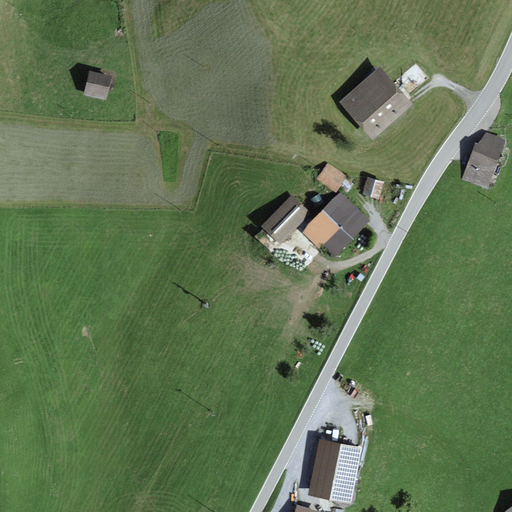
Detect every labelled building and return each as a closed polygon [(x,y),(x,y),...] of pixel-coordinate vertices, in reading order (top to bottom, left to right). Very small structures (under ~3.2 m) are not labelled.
[(373,132),(406,102),(379,71),(345,101),(373,132)] [(104,95),(108,77),(91,73),(87,90),(104,95)] [(482,146),(474,146),(462,178),(466,180),(467,176),(485,183),(500,141),(486,136),(482,146)] [(335,189),(344,176),(328,165),(319,178),(335,189)] [(378,195),(382,182),(369,177),(365,191),(378,195)] [(365,219),(340,195),(304,231),(319,247),(323,243),(332,252),(365,219)] [(265,226),(279,240),(307,212),(293,198),(265,226)] [(352,485),(360,447),(322,440),(312,490),(330,494),(331,499),(334,503),(338,506),(344,507),(349,506),(353,503),(355,498),(356,492),(352,485)]
